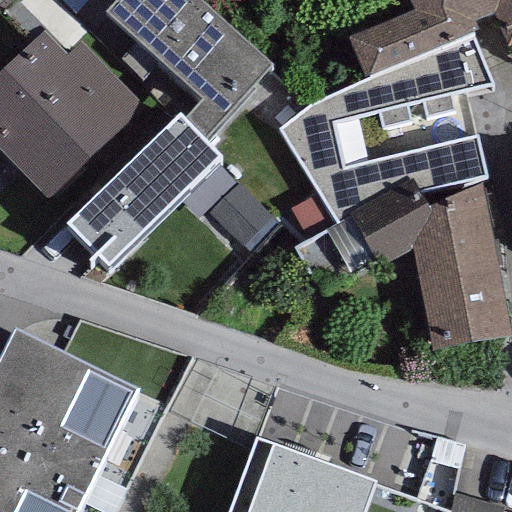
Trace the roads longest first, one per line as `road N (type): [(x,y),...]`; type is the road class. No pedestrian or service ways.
road 1 (residential): [(511,429),(0,272)]
road 2 (unknown): [(208,336),(129,511)]
